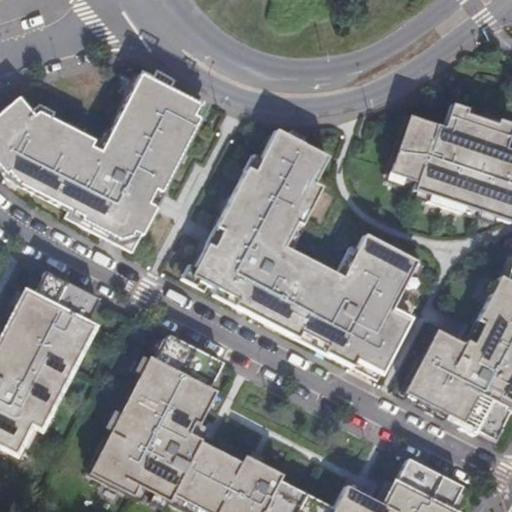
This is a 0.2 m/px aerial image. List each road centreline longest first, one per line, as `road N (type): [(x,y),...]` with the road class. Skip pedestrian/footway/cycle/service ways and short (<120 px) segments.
road 1 (residential): [(0,216),(142,297),(511,478)]
road 2 (secondary): [(128,12),(199,84),(257,108),(295,111),(362,99),(505,0)]
road 3 (secondary): [(448,0),(350,63),(304,71),(251,64),(205,44),(168,0)]
road 4 (residential): [(0,57),(128,12)]
